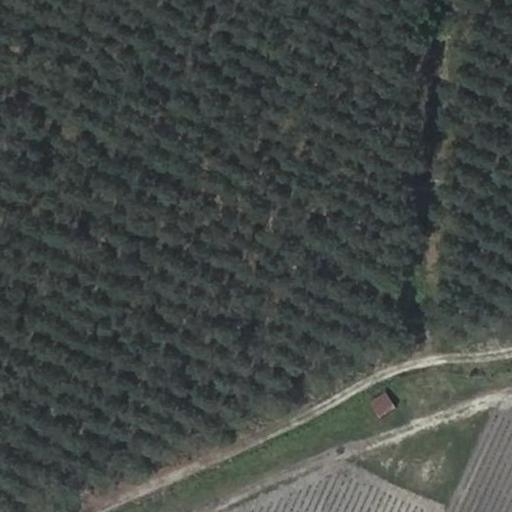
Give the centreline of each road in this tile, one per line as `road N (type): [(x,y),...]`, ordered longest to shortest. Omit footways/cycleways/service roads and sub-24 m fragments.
road 1 (track): [(445,0),(435,351),(483,404),(511,417)]
road 2 (track): [(483,404),(228,511)]
